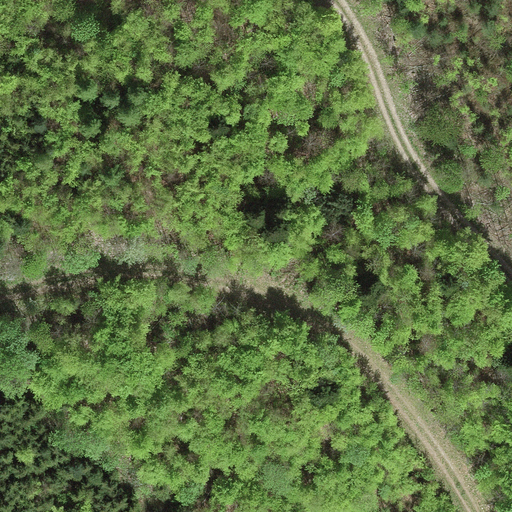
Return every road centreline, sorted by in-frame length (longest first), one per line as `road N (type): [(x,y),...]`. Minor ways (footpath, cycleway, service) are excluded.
road 1 (track): [(476,511),(388,377),(322,318),(162,265),(87,270),(0,290)]
road 2 (track): [(340,0),(371,54),(407,151),(511,278)]
